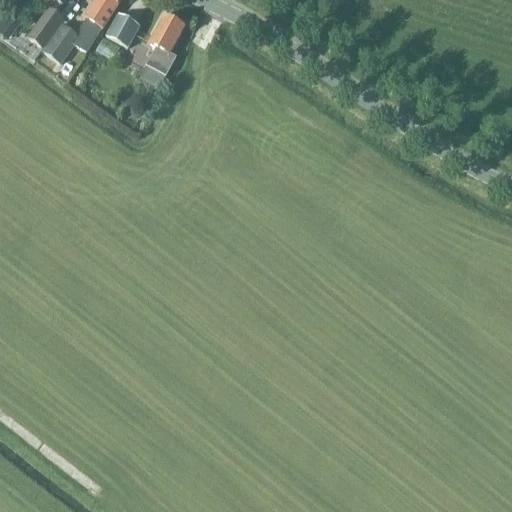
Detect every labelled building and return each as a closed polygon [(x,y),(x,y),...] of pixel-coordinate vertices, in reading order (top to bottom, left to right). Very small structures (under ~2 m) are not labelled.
[(86,57),(96,42),(122,0),(121,0),(98,0),(91,11),(92,11),(74,38),(78,41),(73,48),(86,57)] [(42,52),(63,22),(49,12),(28,41),(42,52)] [(118,18),(106,40),(127,51),(139,30),(118,18)] [(176,61),(169,57),(184,30),(164,19),(148,47),(155,51),(146,69),(165,80),(176,61)] [(74,38),(62,30),(43,56),(60,68),(73,48),(78,41),(74,38)]
